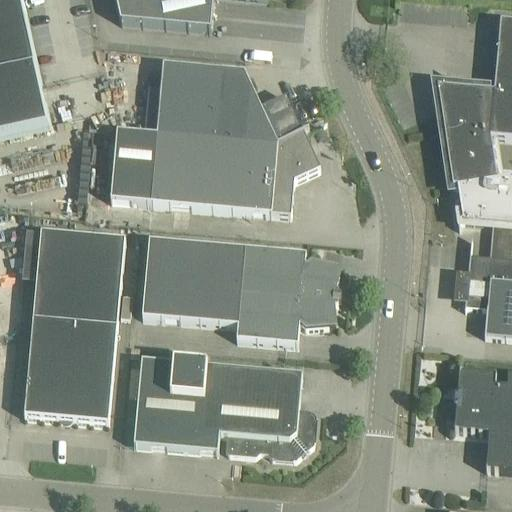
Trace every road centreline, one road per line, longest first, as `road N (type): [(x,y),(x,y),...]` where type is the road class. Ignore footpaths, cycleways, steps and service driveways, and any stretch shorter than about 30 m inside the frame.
road 1 (unclassified): [(374,511),(396,210),(339,69),(339,0)]
road 2 (unclassified): [(0,490),(260,511)]
